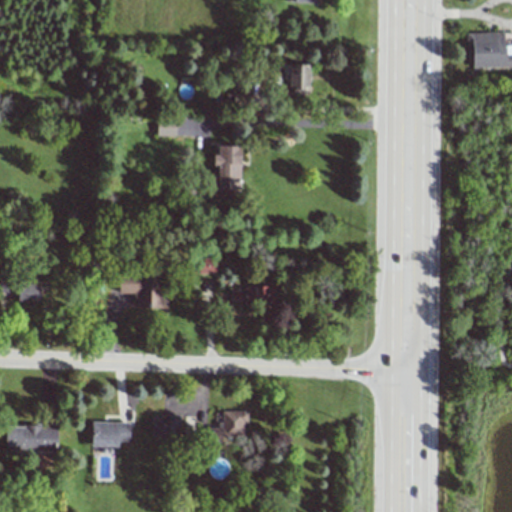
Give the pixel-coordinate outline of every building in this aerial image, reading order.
[(471,68),(511,66),(511,45),(503,46),(503,32),(465,33),(466,57),(471,57),(471,68)] [(308,65),(288,65),(287,78),(288,78),(288,86),(293,86),(293,94),(307,95),(308,65)] [(156,136),(174,136),(174,125),(156,125),(156,136)] [(216,189),(238,189),(239,146),(217,146),(217,154),(212,154),(212,165),(217,165),(216,189)] [(215,274),(215,258),(199,257),(198,273),(215,274)] [(163,308),(164,275),(118,273),(118,293),(133,294),(132,307),(163,308)] [(16,301),(39,301),(39,282),(15,282),(16,301)] [(275,287),(230,288),(230,302),(275,301),(275,287)] [(246,411),(220,411),(219,428),(208,427),(208,441),(229,441),(229,435),(242,436),(243,422),(246,422),(246,411)] [(179,415),(152,414),(151,437),(179,437),(179,415)] [(90,446),(117,447),(117,441),(128,441),(128,423),(91,422),(90,446)] [(4,425),(4,450),(55,451),(56,426),(4,425)]
